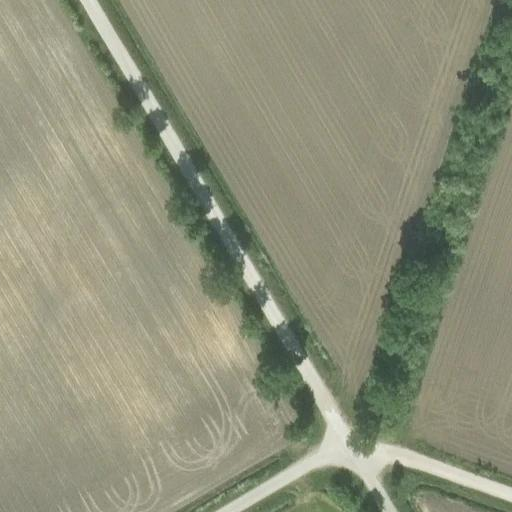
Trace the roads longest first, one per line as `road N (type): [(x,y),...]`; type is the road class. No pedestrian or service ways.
road 1 (track): [(345,441),(88,0)]
road 2 (track): [(345,441),(511,495)]
road 3 (unclassified): [(226,511),(345,441)]
